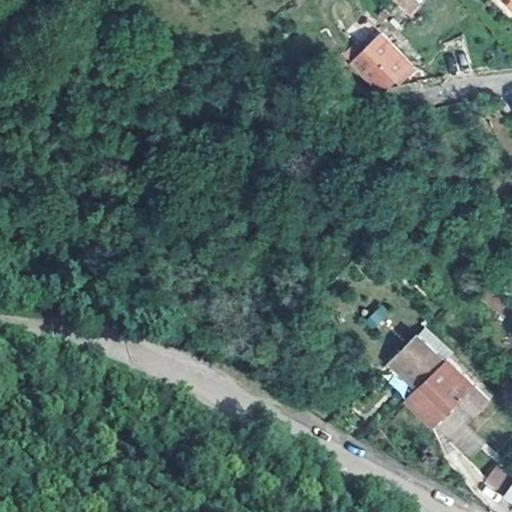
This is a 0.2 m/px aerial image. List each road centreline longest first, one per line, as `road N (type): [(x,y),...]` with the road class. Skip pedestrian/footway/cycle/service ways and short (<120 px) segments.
road 1 (residential): [(0,331),(111,349),(175,374),(440,511)]
road 2 (residential): [(511,85),(392,98)]
